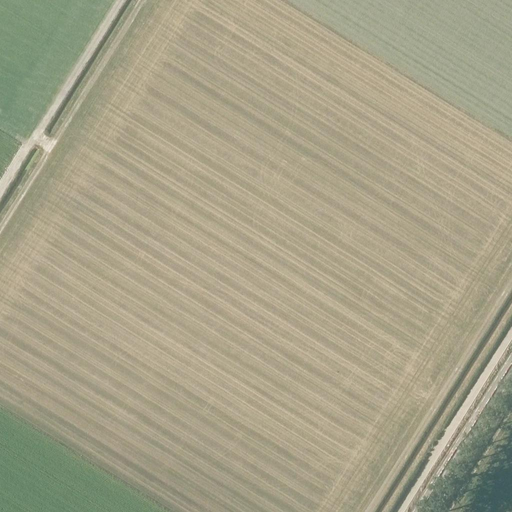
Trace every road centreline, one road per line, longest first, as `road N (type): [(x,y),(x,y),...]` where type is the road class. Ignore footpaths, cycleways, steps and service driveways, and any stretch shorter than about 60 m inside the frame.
road 1 (track): [(368,511),(511,283)]
road 2 (secondary): [(420,511),(511,364)]
